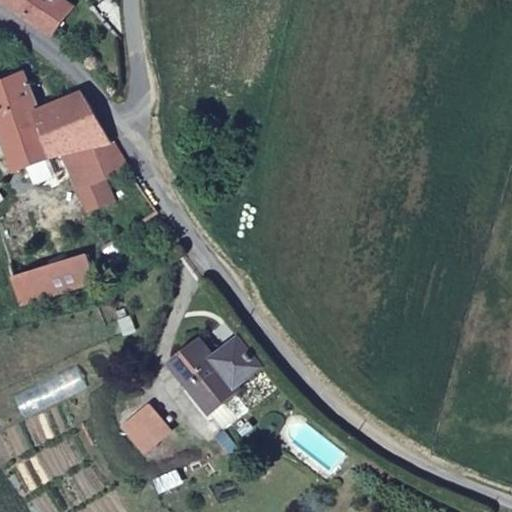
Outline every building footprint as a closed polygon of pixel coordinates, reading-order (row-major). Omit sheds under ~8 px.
[(2,0),(57,37),(79,6),(70,0),(2,0)] [(147,190),(87,95),(44,111),(28,73),(0,83),(0,120),(18,174),(62,159),(74,194),(80,192),(88,213),(147,190)] [(195,143),(221,167),(241,145),(214,121),(195,143)] [(0,185),(0,230),(15,279),(52,268),(18,174),(0,185)] [(99,281),(92,260),(90,256),(52,268),(15,279),(23,305),(99,281)] [(240,337),(232,343),(237,350),(245,343),(240,337)] [(237,350),(232,343),(224,350),(216,356),(211,349),(203,338),(192,346),(174,361),(225,428),(249,409),(239,395),(244,391),(239,384),(262,365),(263,365),(245,343),(237,350)] [(150,406),(128,423),(147,448),(169,430),(150,406)]
